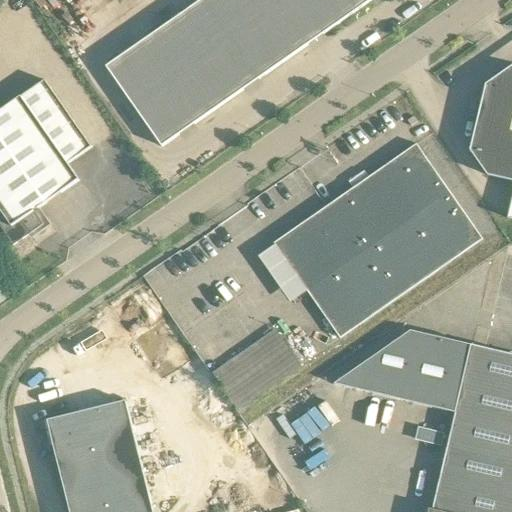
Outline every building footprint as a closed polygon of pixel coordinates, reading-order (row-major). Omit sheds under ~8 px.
[(204,0),(107,68),(163,148),(374,1),(373,0),(204,0)] [(486,86),(470,152),(487,177),(511,182),(505,217),(511,218),(511,68),(486,86)] [(46,81),(0,112),(0,227),(13,247),(43,226),(34,213),(80,181),(68,165),(92,149),(46,81)] [(418,146),(274,245),(341,341),(484,242),(418,146)] [(239,411),(301,367),(276,331),(213,374),(239,411)] [(511,511),(511,355),(487,350),(473,347),(434,511),(430,510),(429,511),(511,511)] [(153,511),(126,402),(47,422),(69,511),(153,511)] [(420,438),(445,443),(447,432),(422,427),(420,438)]
